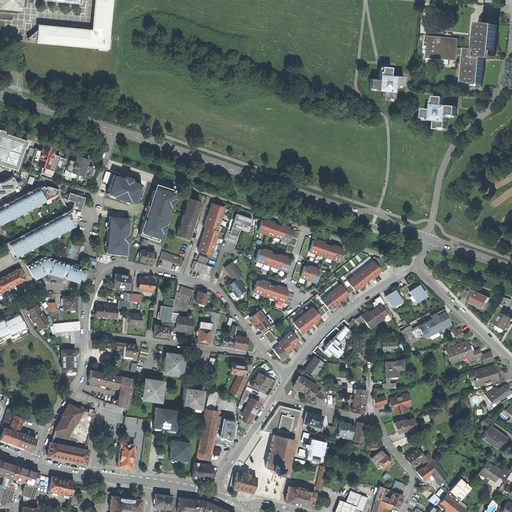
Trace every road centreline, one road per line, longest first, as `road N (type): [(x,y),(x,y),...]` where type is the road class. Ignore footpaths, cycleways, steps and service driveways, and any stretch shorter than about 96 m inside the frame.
road 1 (unclassified): [(115,128),(341,207)]
road 2 (residential): [(91,290),(98,272),(115,263),(196,278),(221,294),(268,354)]
road 3 (unclassified): [(511,50),(501,93),(447,157),(429,237)]
road 4 (residential): [(268,354),(85,328)]
road 5 (residential): [(405,270),(341,314),(287,375)]
road 6 (residential): [(415,262),(511,357)]
road 7 (unclassified): [(0,92),(115,128)]
road 8 (residential): [(415,262),(402,267),(304,227)]
